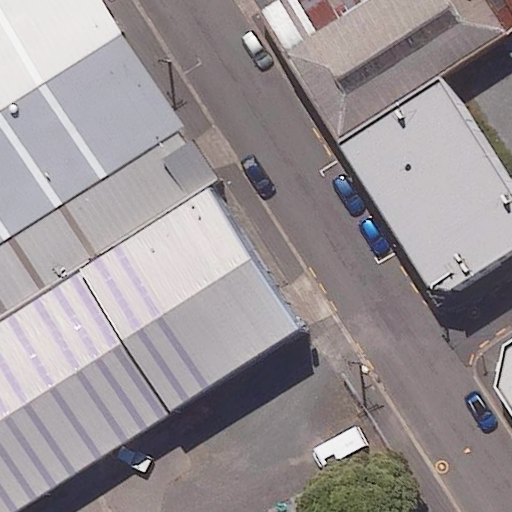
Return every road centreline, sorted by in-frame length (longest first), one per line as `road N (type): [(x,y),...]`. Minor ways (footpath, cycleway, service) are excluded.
road 1 (unclassified): [(189,0),(421,368)]
road 2 (unclassified): [(421,368),(511,508)]
